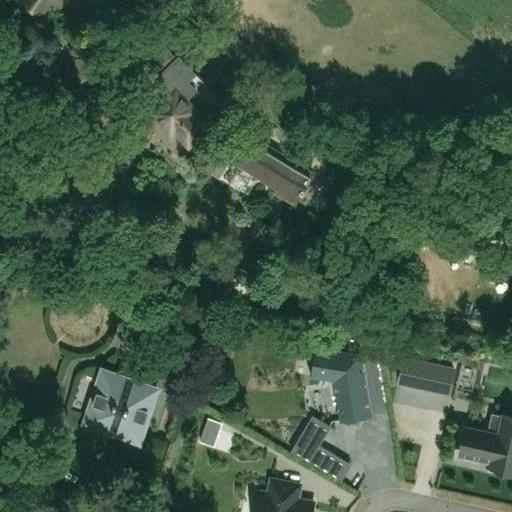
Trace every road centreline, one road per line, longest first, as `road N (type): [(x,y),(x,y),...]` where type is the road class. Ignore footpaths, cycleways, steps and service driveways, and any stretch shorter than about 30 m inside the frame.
road 1 (track): [(511,240),(423,244),(254,293),(511,332)]
road 2 (track): [(0,275),(45,267),(254,293)]
